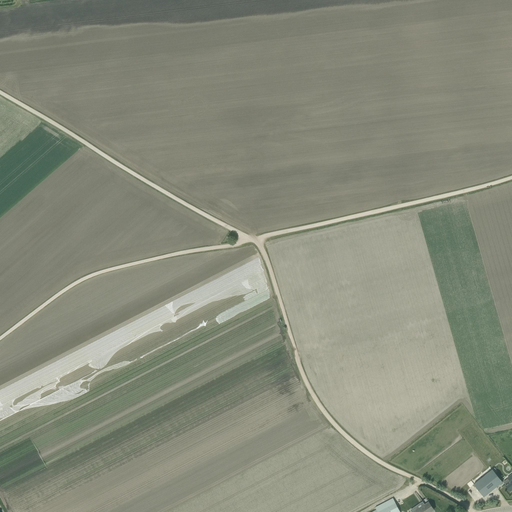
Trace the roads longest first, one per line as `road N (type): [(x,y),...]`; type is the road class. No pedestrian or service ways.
road 1 (track): [(511,178),(92,275),(0,340)]
road 2 (track): [(254,241),(325,414),(360,449),(471,511)]
road 3 (track): [(254,241),(0,92)]
